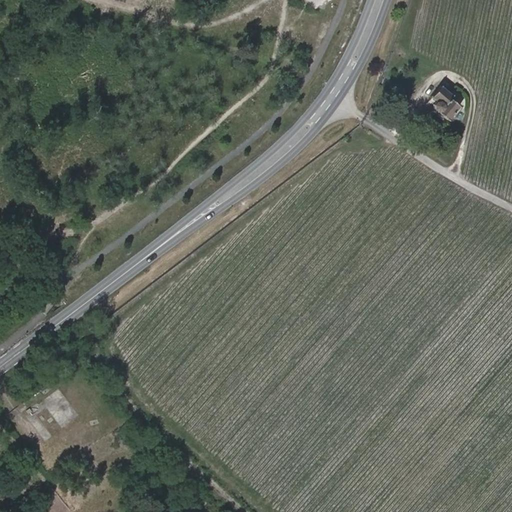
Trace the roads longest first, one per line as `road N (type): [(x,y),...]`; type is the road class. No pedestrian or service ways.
road 1 (secondary): [(170,237),(242,193),(314,130),(344,93),(387,0)]
road 2 (secondary): [(371,0),(320,99),(170,237)]
road 3 (secondary): [(0,367),(170,237)]
road 4 (track): [(340,99),(511,206)]
